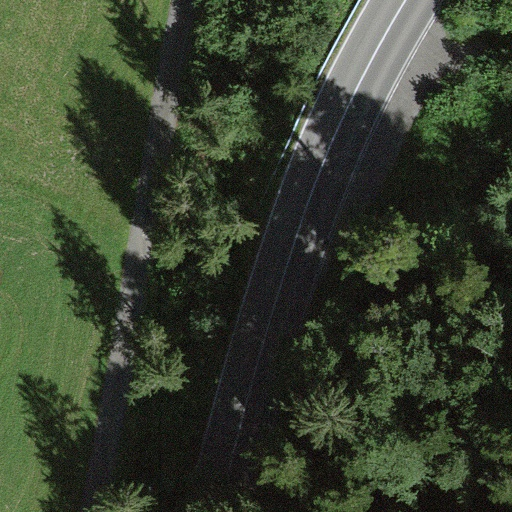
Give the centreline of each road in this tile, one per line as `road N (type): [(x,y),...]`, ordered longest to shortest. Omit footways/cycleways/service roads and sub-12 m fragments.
road 1 (tertiary): [(403,0),(327,155),(217,511)]
road 2 (track): [(88,511),(187,0)]
road 3 (track): [(511,42),(468,66),(356,86)]
